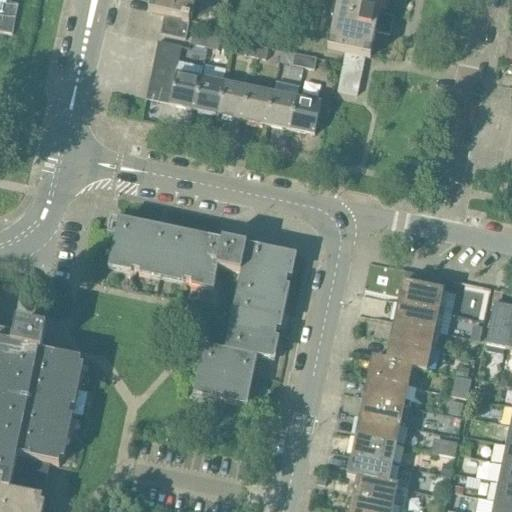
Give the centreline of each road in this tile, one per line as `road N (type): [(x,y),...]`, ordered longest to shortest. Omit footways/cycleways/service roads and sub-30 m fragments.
road 1 (residential): [(281,511),(344,216)]
road 2 (residential): [(344,216),(62,156)]
road 3 (residential): [(434,229),(483,0)]
road 4 (residential): [(62,156),(96,0)]
